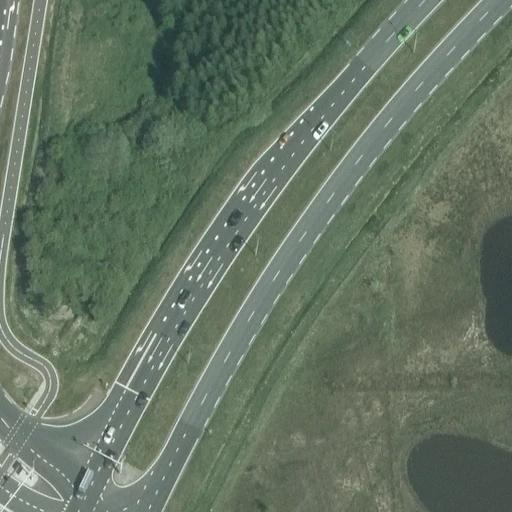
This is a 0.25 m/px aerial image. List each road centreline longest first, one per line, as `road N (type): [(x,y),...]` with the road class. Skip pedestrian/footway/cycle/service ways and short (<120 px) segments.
road 1 (primary): [(149,511),(294,249),(372,142),(506,0)]
road 2 (primary): [(426,0),(248,215),(92,484)]
